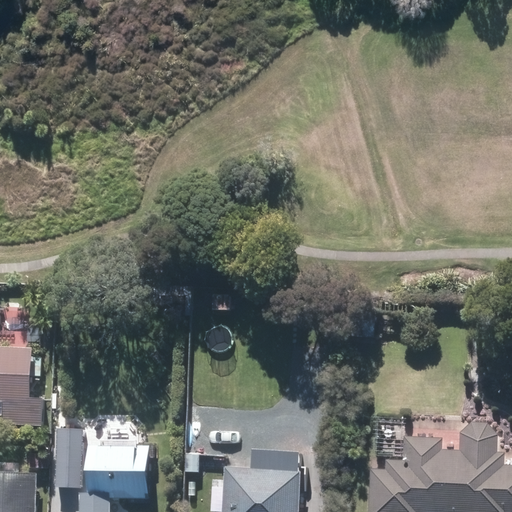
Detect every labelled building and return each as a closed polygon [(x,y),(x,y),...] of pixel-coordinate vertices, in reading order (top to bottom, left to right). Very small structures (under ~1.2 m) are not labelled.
[(362,297),(360,338),(379,339),(382,298),(362,297)] [(208,299),(208,311),(237,311),(237,299),(208,299)] [(28,334),(28,345),(42,345),(42,334),(28,334)] [(51,402),(40,401),(42,350),(0,348),(0,403),(10,403),(9,426),(50,428),(51,402)] [(511,511),(511,465),(501,465),(502,454),(494,453),(495,433),(485,424),(468,423),(458,432),(457,452),(438,451),(439,439),(401,438),(399,461),(383,460),(383,470),(368,469),(365,511),(511,511)] [(60,440),(56,506),(85,508),(88,442),(60,440)] [(119,511),(119,500),(160,501),(161,449),(100,448),(99,497),(91,497),(90,511),(119,511)] [(34,455),(33,469),(53,469),(53,455),(34,455)] [(309,511),(312,473),(239,468),(235,511),(309,511)] [(0,511),(43,511),(45,476),(0,474),(0,511)]
